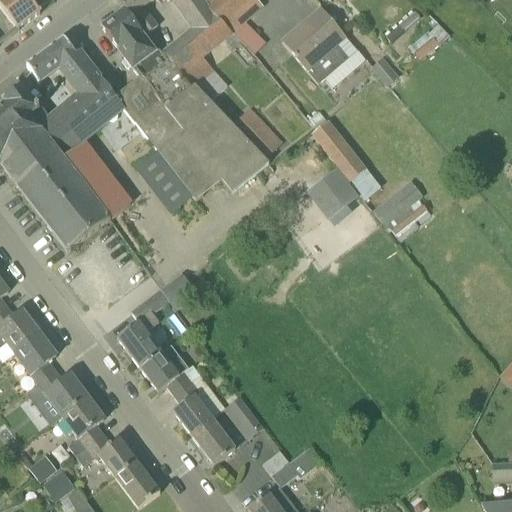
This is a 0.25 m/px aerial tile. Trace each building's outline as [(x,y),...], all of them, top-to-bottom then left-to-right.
[(12,39),(41,17),(28,0),(0,0),(0,8),(17,31),(11,36),(12,38),(11,38),(12,39)] [(122,0),(119,3),(127,13),(147,37),(157,29),(143,12),(134,0),(122,0)] [(197,30),(162,55),(182,73),(183,72),(180,69),(188,63),(190,66),(193,71),(204,62),(201,57),(229,35),(202,0),(134,0),(143,12),(153,4),(157,0),(158,0),(163,6),(170,0),(173,0),(193,26),(194,25),(197,30)] [(223,0),(221,3),(218,0),(202,0),(229,35),(242,25),(235,16),(245,8),(252,16),(264,7),(258,0),(223,0)] [(318,87),(349,62),(337,48),(346,40),(322,11),(283,44),(318,87)] [(127,13),(103,31),(140,80),(141,79),(166,112),(197,89),(182,73),(162,55),(158,49),(155,51),(127,13)] [(68,46),(76,57),(81,53),(85,50),(76,39),(68,46)] [(414,57),(419,63),(438,47),(433,41),(414,57)] [(101,131),(93,121),(117,101),(115,99),(81,53),(76,57),(68,46),(65,42),(28,69),(41,86),(61,71),(81,98),(49,122),(43,113),(41,113),(39,111),(31,118),(112,223),(133,207),(84,145),(101,131)] [(373,70),(388,89),(397,81),(382,63),(373,70)] [(217,75),(200,90),(213,104),(230,89),(217,75)] [(140,80),(115,99),(117,101),(137,127),(198,205),(225,184),(234,197),(272,168),(197,89),(166,112),(141,79),(140,80)] [(0,175),(4,172),(70,256),(112,223),(31,118),(39,111),(23,91),(5,105),(8,108),(0,114),(0,175)] [(283,145),(252,112),(251,111),(236,127),(255,148),(267,160),(283,145)] [(337,170),(340,174),(341,175),(350,186),(367,173),(354,157),(338,169),(326,154),(342,141),(329,125),(317,135),(313,139),(320,148),(325,154),(337,170)] [(337,174),(308,196),(327,221),(356,199),(337,174)] [(430,214),(420,202),(424,199),(413,185),(375,215),(386,229),(388,227),(398,239),(430,214)] [(177,280),(161,292),(170,304),(173,309),(189,297),(177,280)] [(0,316),(8,311),(1,301),(8,295),(0,284),(0,316)] [(118,340),(142,371),(172,349),(171,348),(162,355),(147,335),(159,325),(153,317),(170,304),(161,292),(133,314),(140,324),(118,340)] [(0,364),(1,366),(39,337),(23,315),(15,321),(8,311),(0,316),(0,364)] [(55,359),(39,337),(1,366),(13,357),(37,389),(55,375),(48,365),(55,359)] [(184,375),(189,371),(172,349),(142,371),(159,394),(166,388),(174,399),(192,385),(184,375)] [(511,388),(511,366),(501,379),(511,388)] [(37,389),(60,420),(88,399),(72,378),(63,385),(55,375),(37,389)] [(192,385),(174,399),(182,409),(174,415),(192,438),(214,422),(195,398),(200,395),(192,385)] [(74,460),(104,438),(97,428),(104,422),(88,399),(60,420),(77,443),(67,450),(74,460)] [(249,442),(264,430),(240,400),(225,411),(249,442)] [(236,451),(214,422),(192,438),(215,468),(236,451)] [(104,438),(74,460),(81,470),(96,459),(115,484),(117,482),(137,466),(120,442),(112,448),(104,438)] [(310,449),(288,466),(271,480),(279,490),(296,478),(299,482),(316,469),(315,467),(321,462),(310,449)] [(271,480),(288,466),(279,454),(262,468),(271,480)] [(30,469),(42,484),(58,472),(46,457),(30,469)] [(117,482),(115,484),(135,511),(137,511),(160,496),(137,466),(117,482)] [(511,466),(510,466),(493,467),(493,484),(511,483),(511,466)] [(44,486),(59,504),(77,489),(62,471),(44,486)] [(68,498),(76,511),(93,511),(81,491),(68,498)] [(280,511),(269,497),(249,511),(280,511)]
